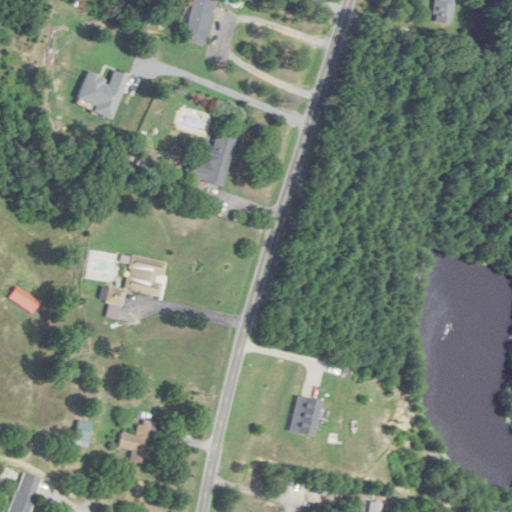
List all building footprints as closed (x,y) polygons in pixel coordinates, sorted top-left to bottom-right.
[(189,0),(185,43),(207,45),(211,0),(206,0),(189,0)] [(433,0),(431,23),(450,25),(452,0),(433,0)] [(115,115),(126,76),(111,71),(109,81),(85,73),(76,104),(115,115)] [(208,165),(191,162),(187,180),(223,188),(233,138),(214,134),(208,165)] [(125,292),(160,299),(167,264),(130,257),(123,290),(107,287),(104,303),(109,304),(106,317),(119,320),(125,292)] [(311,435),(319,399),(296,394),(288,431),(311,435)] [(87,445),(90,422),(77,421),(74,444),(87,445)] [(120,433),(117,447),(131,450),(129,461),(149,465),(156,428),(136,424),(134,435),(120,433)] [(6,511),(29,511),(42,480),(22,472),(6,511)]
